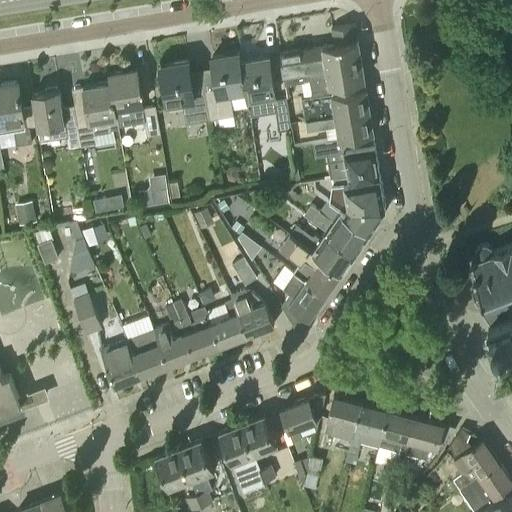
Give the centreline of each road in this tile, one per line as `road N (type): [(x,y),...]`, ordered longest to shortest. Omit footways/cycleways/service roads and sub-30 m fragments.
road 1 (residential): [(0,44),(259,0)]
road 2 (residential): [(412,221),(374,0)]
road 3 (unclassified): [(106,433),(146,428),(315,361)]
road 4 (residential): [(491,406),(315,361)]
road 5 (residential): [(315,361),(412,221)]
road 6 (residential): [(466,371),(412,221)]
